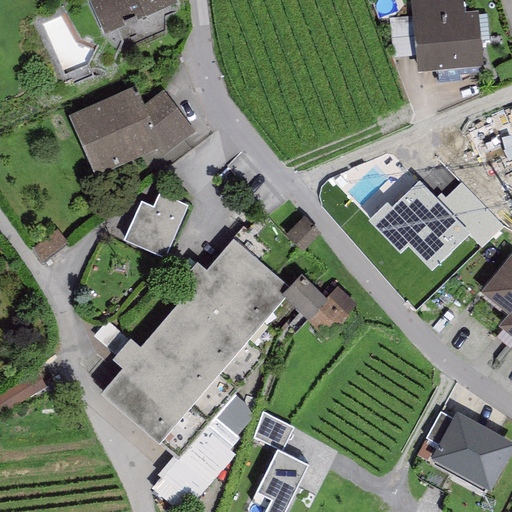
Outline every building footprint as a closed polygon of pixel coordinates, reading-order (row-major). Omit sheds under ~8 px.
[(89,0),(106,38),(178,6),(175,0),(89,0)] [(462,0),(409,0),(417,74),(483,67),(477,13),(464,14),(462,0)] [(135,89),(68,118),(94,176),(152,151),(160,148),(143,108),(135,89)] [(194,135),(162,93),(143,108),(160,148),(152,151),(161,160),(194,135)] [(492,123),(468,134),(488,179),(511,167),(511,128),(503,110),(489,116),(492,123)] [(387,204),(368,221),(400,254),(407,247),(431,271),(468,235),(470,233),(436,198),(420,181),(391,208),(387,204)] [(441,193),(436,198),(470,233),(468,235),(481,248),(504,227),(461,183),(445,198),(441,193)] [(153,210),(141,205),(123,244),(164,262),(188,209),(159,196),(153,210)] [(189,294),(168,319),(227,369),(285,300),(282,298),(289,291),(232,243),(206,274),(197,266),(180,286),(189,294)] [(511,259),(484,295),(511,316),(511,326),(504,336),(511,341),(511,259)] [(301,280),(282,298),(285,300),(325,341),(358,308),(339,288),(324,303),(301,280)] [(158,449),(227,369),(168,319),(140,351),(130,343),(112,364),(122,373),(100,399),(158,449)] [(0,392),(7,407),(48,389),(40,372),(0,390),(0,392)] [(186,510),(238,449),(233,445),(262,412),(237,390),(156,484),(186,510)] [(293,429),(263,413),(254,439),(277,451),(257,495),(269,504),(265,511),(286,511),(307,471),(281,455),(293,429)] [(511,453),(511,446),(456,416),(431,463),(490,495),(511,453)]
